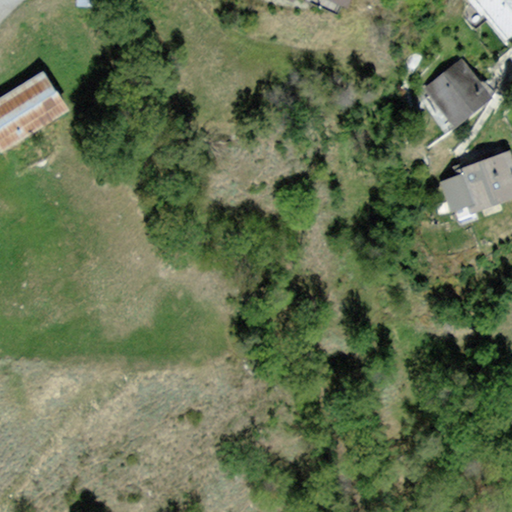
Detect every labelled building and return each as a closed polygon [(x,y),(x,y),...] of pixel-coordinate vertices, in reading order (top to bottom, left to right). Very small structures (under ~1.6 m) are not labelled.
[(352,0),(293,0),(342,23),(352,0)] [(511,34),(511,0),(466,0),(501,43),(511,34)] [(489,99),(458,62),(425,90),(457,127),(489,99)] [(69,109),(44,71),(0,99),(0,149),(2,153),(69,109)] [(511,168),(506,153),(438,176),(453,220),(511,200),(511,168)]
